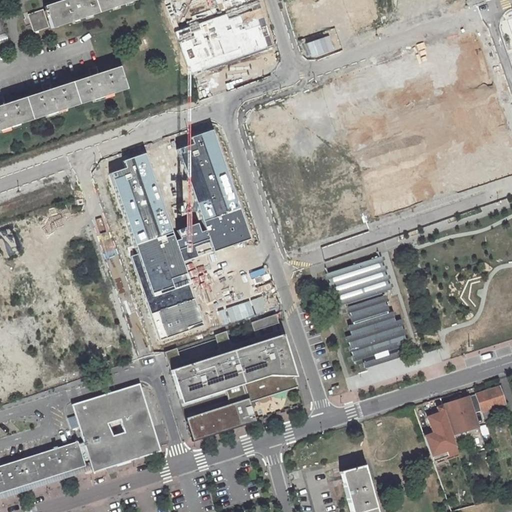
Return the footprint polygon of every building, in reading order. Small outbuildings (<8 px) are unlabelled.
[(139,0),(67,0),(46,8),(47,12),(45,12),(45,11),(31,16),(37,33),(50,28),(47,18),(49,17),(53,30),(139,0)] [(258,0),(174,30),(189,73),(273,44),(258,0)] [(487,76),(473,34),(403,57),(417,99),(487,76)] [(404,127),(381,61),(340,75),(363,141),(404,127)] [(0,132),(136,86),(128,64),(107,71),(105,67),(99,69),(99,73),(60,86),(59,83),(52,85),(53,88),(13,101),(12,99),(5,101),(6,104),(0,105),(0,132)] [(310,95),(246,117),(290,239),(355,215),(341,176),(314,185),(299,143),(324,134),(310,95)] [(511,137),(500,101),(454,116),(474,178),(511,165),(511,137)] [(247,235),(211,127),(190,134),(192,140),(176,146),(203,226),(200,227),(197,220),(178,227),(181,234),(174,236),(145,150),(123,157),(125,164),(111,169),(137,256),(152,297),(190,285),(176,246),(210,233),(214,246),(247,235)] [(448,183),(436,147),(373,167),(385,203),(448,183)] [(152,297),(137,256),(132,257),(161,340),(203,326),(190,285),(152,297)] [(380,258),(328,274),(339,307),(348,304),(354,324),(350,325),(352,335),(348,336),(356,361),(376,355),(388,351),(408,345),(400,320),(395,321),(391,313),(388,313),(382,294),(391,291),(380,258)] [(280,336),(167,372),(178,406),(242,385),(267,376),(293,378),(280,336)] [(438,350),(419,357),(422,367),(442,361),(438,350)] [(377,360),(366,363),(367,369),(402,359),(400,353),(390,356),(388,351),(376,355),(377,360)] [(296,387),(293,378),(267,376),(242,385),(246,399),(247,402),(296,387)] [(161,449),(143,393),(141,394),(138,385),(116,392),(116,391),(95,398),(95,399),(75,406),(78,415),(82,427),(83,431),(80,432),(84,444),(90,460),(93,471),(95,470),(96,472),(106,469),(126,463),(147,456),(159,452),(159,450),(161,449)] [(499,387),(475,395),(480,413),(483,421),(497,417),(494,408),(505,405),(499,387)] [(468,397),(473,415),(480,413),(475,395),(468,397)] [(473,415),(468,397),(462,399),(467,415),(469,422),(475,420),(473,415)] [(246,399),(183,419),(191,442),(254,423),(247,402),(246,399)] [(467,415),(462,399),(442,405),(450,431),(458,429),(455,418),(467,415)] [(82,427),(78,415),(67,418),(72,431),(82,427)] [(469,425),(476,447),(483,445),(475,420),(469,422),(470,425),(469,425)] [(0,491),(85,465),(84,462),(79,446),(77,442),(0,467),(0,491)] [(84,444),(79,446),(84,462),(90,460),(84,444)] [(69,479),(87,473),(85,465),(0,491),(0,500),(9,498),(29,492),(49,485),(69,479)] [(377,511),(365,466),(342,472),(353,511),(377,511)]
